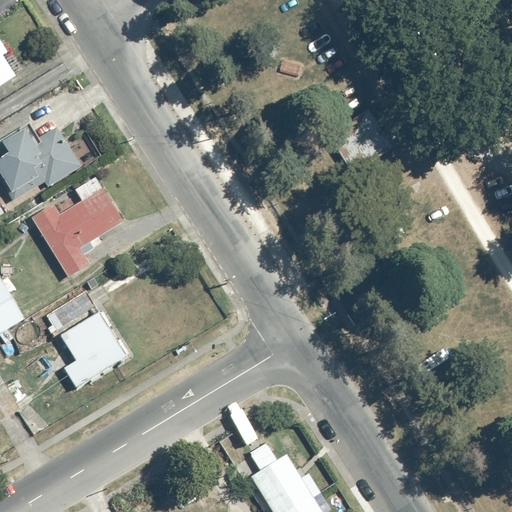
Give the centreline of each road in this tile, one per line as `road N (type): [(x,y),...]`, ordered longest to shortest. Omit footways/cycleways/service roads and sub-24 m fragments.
road 1 (residential): [(291,336),(74,0)]
road 2 (tertiary): [(291,336),(10,511)]
road 3 (tertiary): [(405,511),(291,336)]
